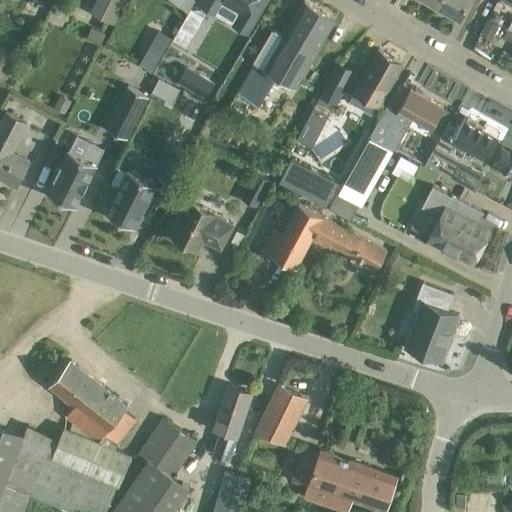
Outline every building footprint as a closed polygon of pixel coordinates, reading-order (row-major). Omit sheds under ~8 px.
[(95,0),(90,12),(115,25),(127,0),(95,0)] [(249,31),(267,0),(204,0),(202,4),(215,12),(222,0),(242,12),(235,23),(249,31)] [(305,0),(304,0),(283,35),(274,30),(230,106),(270,129),(295,86),(296,87),(336,18),(305,0)] [(441,0),(439,5),(462,18),(471,0),(441,0)] [(189,10),(180,25),(192,32),(201,17),(189,10)] [(487,19),(480,34),(492,39),(499,24),(487,19)] [(379,48),(355,90),(349,100),(366,109),(372,99),(380,104),(404,63),(379,48)] [(143,57),(139,64),(152,71),(156,65),(143,57)] [(320,95),(315,105),(326,111),(331,102),(337,105),(355,70),(337,61),(319,95),(320,95)] [(172,102),(180,87),(158,75),(150,91),(172,102)] [(199,76),(190,91),(204,98),(212,83),(199,76)] [(126,137),(148,94),(128,84),(107,127),(126,137)] [(430,129),(444,105),(411,86),(396,113),(385,107),(370,135),(395,148),(409,124),(427,134),(430,128),(430,129)] [(312,109),(302,128),(319,137),(329,118),(312,109)] [(30,160),(12,151),(27,122),(6,111),(0,122),(0,177),(16,186),(30,160)] [(485,129),(466,118),(460,128),(450,122),(437,144),(461,158),(469,145),(488,156),(499,137),(497,136),(500,131),(488,123),(485,129)] [(392,151),(369,138),(340,190),(362,203),(392,151)] [(172,182),(187,152),(173,144),(158,175),(172,182)] [(97,162),(102,152),(88,145),(83,155),(69,148),(47,191),(75,205),(84,189),(84,190),(89,181),(88,181),(97,163),(97,162)] [(511,175),(511,149),(501,169),(511,175)] [(122,186),(108,213),(137,227),(159,184),(130,170),(129,172),(121,168),(114,182),(122,186)] [(256,173),(243,198),(256,205),(270,181),(256,173)] [(432,187),(423,205),(441,214),(429,239),(474,262),(490,230),(475,223),(480,211),(450,196),(432,187)] [(221,248),(233,224),(214,214),(215,212),(190,199),(172,235),(197,248),(202,238),(221,248)] [(313,233),(353,254),(350,259),(352,263),(360,267),(365,266),(367,262),(378,268),(388,250),(298,202),(296,207),(286,202),(263,247),(297,265),(313,233)] [(442,358),(460,313),(448,309),(454,293),(423,281),(412,309),(419,311),(406,345),(426,352),(426,355),(434,358),(436,356),(442,358)] [(51,385),(75,405),(66,416),(73,422),(71,428),(65,425),(59,440),(45,432),(29,424),(24,434),(0,424),(0,511),(23,511),(30,495),(71,511),(105,511),(118,485),(119,485),(133,454),(116,447),(117,443),(137,419),(124,409),(128,404),(96,379),(72,359),(51,385)] [(229,460),(237,436),(253,391),(228,383),(213,428),(220,430),(212,454),(229,460)] [(257,428),(286,442),(308,397),(280,383),(257,428)] [(173,511),(191,487),(174,476),(199,440),(163,416),(139,451),(149,458),(111,511),(136,511),(140,508),(146,511),(173,511)] [(322,449),(320,453),(303,447),(291,481),(309,487),(306,495),(348,510),(352,497),(385,509),(397,475),(322,449)] [(230,511),(239,490),(217,482),(205,511),(230,511)]
